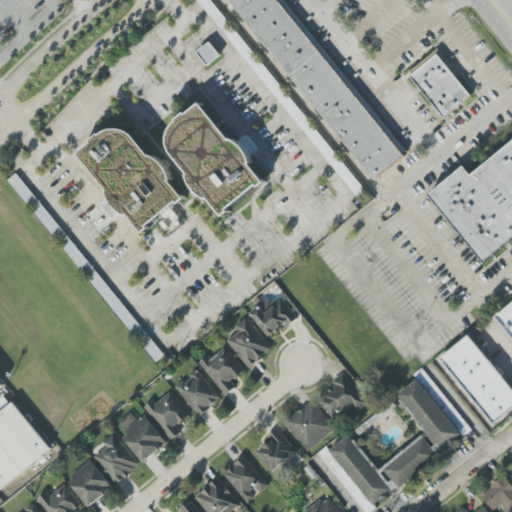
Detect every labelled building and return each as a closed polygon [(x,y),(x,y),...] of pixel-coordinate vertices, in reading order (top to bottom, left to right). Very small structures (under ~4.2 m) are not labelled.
[(229,0),(372,181),(406,154),(285,0),(229,0)] [(197,53),(208,66),(221,56),(210,42),(197,53)] [(444,117),(411,76),(438,54),(472,96),(444,117)] [(228,209),(230,212),(225,216),(210,198),(207,197),(202,194),(197,190),(194,186),(192,182),(190,178),(189,173),(173,151),(171,146),(171,140),(171,136),(172,131),(175,128),(176,125),(180,121),(179,119),(187,113),(188,114),(203,103),(232,139),(234,140),(237,141),(239,142),(241,144),(244,147),(247,150),(249,153),(251,157),(251,160),(251,165),(266,182),(260,187),(259,186),(228,209)] [(186,200),(180,204),(179,201),(149,226),(150,229),(144,233),(129,215),(125,214),(122,212),(118,209),(115,205),(113,202),(110,197),(110,193),(110,191),(80,153),(94,142),(93,140),(102,133),(103,135),(105,133),(108,132),(112,130),(116,129),(121,129),(125,130),(130,132),(133,134),(152,156),(155,156),(158,158),(161,160),(164,163),(167,167),(169,171),(171,176),(172,180),(172,183),(186,200)] [(511,239),(511,141),(470,175),(464,167),(429,195),(483,263),(511,239)] [(18,173),(10,179),(155,363),(164,356),(18,173)] [(251,314),(271,338),(297,316),(280,296),(272,303),(268,299),(251,314)] [(511,302),(494,317),(511,339),(511,302)] [(227,341),(249,368),(273,349),(247,318),(236,327),(240,331),(227,341)] [(489,430),(511,411),(511,389),(467,333),(433,361),(489,430)] [(245,371),(226,347),(211,359),(208,356),(199,362),(226,396),(236,387),(232,381),(245,371)] [(201,417),(221,398),(196,370),(175,389),(201,417)] [(414,375),(431,395),(438,390),(421,370),(414,375)] [(333,420),(352,407),(356,413),(367,405),(345,373),(333,381),(336,387),(319,399),(333,420)] [(378,471),(350,434),(321,456),(364,511),(368,511),(463,439),(417,379),(396,395),(426,433),(378,471)] [(0,488),(50,450),(3,390),(0,386),(0,488)] [(190,416),(172,392),(156,404),(153,401),(146,406),(172,440),(182,433),(177,426),(190,416)] [(285,422),(306,451),(335,431),(315,401),(285,422)] [(145,463),(168,442),(145,416),(121,437),(145,463)] [(298,456),(279,428),(265,437),(269,444),(258,452),(273,473),(298,456)] [(95,457),(117,485),(140,466),(114,434),(103,443),(107,447),(95,457)] [(247,503),(258,494),(269,485),(245,456),(223,474),(247,503)] [(68,479),(89,507),(113,489),(93,461),(68,479)] [(493,511),(501,505),(506,511),(510,511),(511,511),(511,484),(505,476),(481,495),(493,511)] [(207,511),(239,511),(242,511),(221,478),(196,494),(207,511)] [(79,511),(85,507),(64,485),(51,497),(46,492),(37,500),(48,511),(79,511)] [(306,511),(340,511),(328,495),(306,511)] [(200,511),(191,500),(179,510),(181,511),(200,511)]
